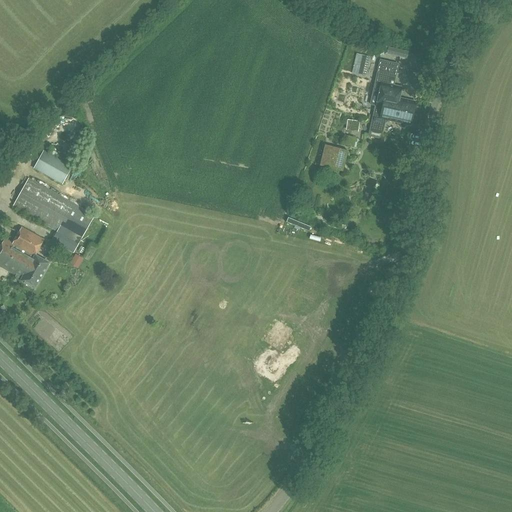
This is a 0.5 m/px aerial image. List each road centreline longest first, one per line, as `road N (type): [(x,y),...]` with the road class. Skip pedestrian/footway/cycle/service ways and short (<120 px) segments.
road 1 (unclassified): [(269,511),(381,327),(414,235),(444,71),(487,0)]
road 2 (secondary): [(150,511),(0,359)]
